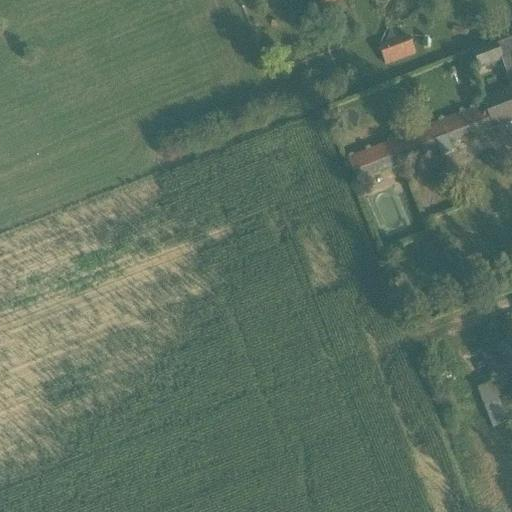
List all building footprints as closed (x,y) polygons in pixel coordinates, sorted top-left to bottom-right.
[(315,0),(321,11),(344,0),(315,0)] [(408,39),(378,51),(386,68),(415,56),(408,39)] [(478,70),(504,60),(498,44),(472,55),(478,70)] [(357,184),(511,122),(511,91),(346,157),(357,184)] [(492,386),(479,391),(494,429),(507,424),(492,386)]
